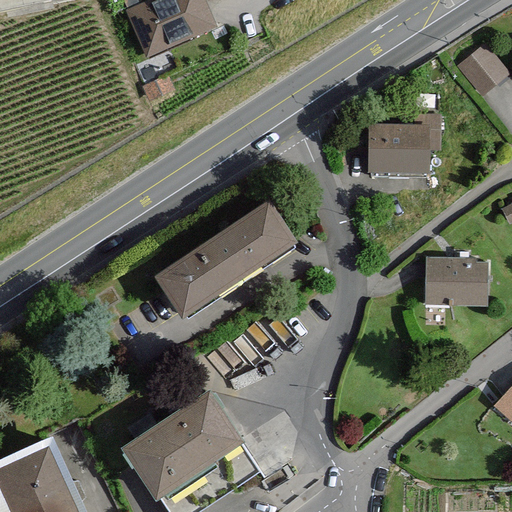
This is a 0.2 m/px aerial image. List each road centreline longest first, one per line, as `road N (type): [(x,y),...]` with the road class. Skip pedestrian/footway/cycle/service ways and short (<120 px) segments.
road 1 (residential): [(281,115),(335,196),(349,250),(348,303),(316,387),(320,435),(347,491)]
road 2 (primary): [(0,298),(281,115)]
road 3 (primary): [(281,115),(453,0)]
